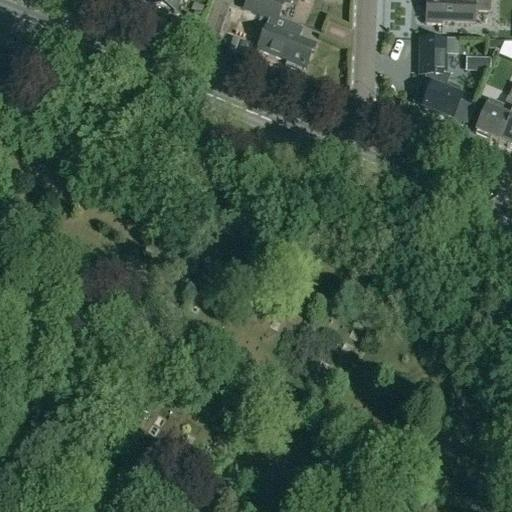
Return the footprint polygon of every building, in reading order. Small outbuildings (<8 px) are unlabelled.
[(175,16),(180,1),(183,2),(183,0),(155,0),(153,8),(175,16)] [(286,3),(278,0),(249,0),(245,12),(277,25),(286,3)] [(489,15),(489,0),(463,0),(463,2),(427,0),(426,26),(443,27),(443,24),(474,25),(474,14),(489,15)] [(316,47),(300,40),(302,34),(303,31),(285,24),(281,33),(268,28),(258,52),(289,65),(306,72),(316,47)] [(511,61),(511,44),(503,44),(498,56),(511,61)] [(447,56),(420,55),(420,78),(426,79),(426,88),(431,90),(423,112),(452,123),(461,101),(459,100),(461,95),(459,89),(448,85),(451,78),(447,77),(447,56)] [(490,73),(491,60),(478,60),(478,73),(490,73)] [(475,136),(499,146),(511,114),(511,112),(489,103),(475,136)] [(511,114),(499,146),(511,151),(511,114)]
